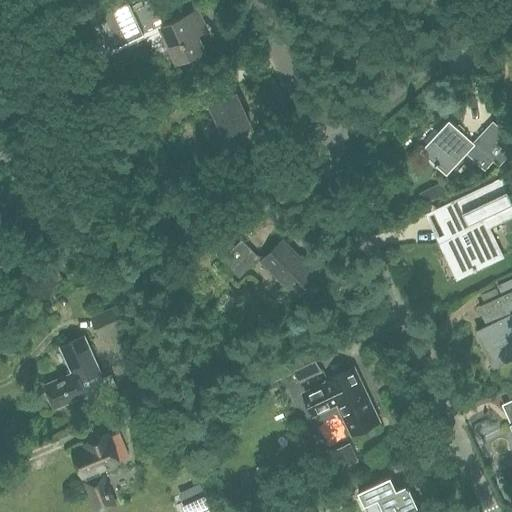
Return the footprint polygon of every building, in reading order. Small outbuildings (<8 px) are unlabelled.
[(94,17),(101,33),(134,18),(126,2),(94,17)] [(197,8),(160,25),(176,61),(204,48),(198,34),(202,32),(199,24),(203,22),(197,8)] [(34,40),(39,52),(65,41),(60,29),(34,40)] [(247,141),(240,126),(250,122),(236,89),(210,100),(223,130),(215,134),(223,152),(247,141)] [(157,105),(161,114),(179,106),(175,97),(157,105)] [(511,137),(493,120),(473,141),(450,120),(422,150),(445,172),(465,151),(484,169),(497,155),(503,160),(511,150),(511,137)] [(447,237),(441,240),(450,258),(459,277),(481,267),(504,256),(497,240),(489,224),(504,217),(511,213),(511,195),(511,193),(502,176),(483,184),(464,193),(467,200),(470,206),(457,212),(444,218),(448,226),(452,235),(447,237)] [(433,199),(427,188),(419,192),(425,204),(433,199)] [(242,238),(222,258),(239,276),(260,255),(242,238)] [(298,294),(318,274),(283,238),(263,259),(298,294)] [(511,278),(497,285),(501,294),(479,305),(486,318),(490,316),(493,321),(482,326),(477,328),(484,342),(487,340),(497,362),(494,364),(494,365),(503,361),(511,356),(511,314),(509,308),(511,306),(511,278)] [(110,322),(104,325),(107,333),(115,350),(132,343),(124,326),(127,325),(117,303),(104,309),(110,322)] [(102,377),(100,374),(101,373),(85,336),(61,346),(72,372),(46,384),(56,407),(85,394),(87,399),(116,386),(111,373),(102,377)] [(323,370),(309,341),(285,353),(287,356),(267,365),(274,380),(293,370),(299,382),(323,370)] [(328,380),(305,390),(315,412),(338,401),(345,418),(352,431),(365,425),(378,419),(372,404),(372,403),(355,366),(327,378),(328,380)] [(133,420),(153,411),(147,398),(127,407),(133,420)] [(511,399),(503,403),(511,422),(511,399)] [(83,475),(85,475),(87,479),(85,480),(98,511),(115,504),(102,473),(100,473),(99,469),(118,461),(114,452),(124,448),(119,434),(108,438),(107,435),(87,443),(88,447),(74,453),(83,475)] [(345,466),(359,459),(351,442),(337,448),(345,466)] [(369,511),(420,511),(408,482),(396,488),(390,474),(357,489),(364,503),(365,502),(369,511)] [(200,482),(179,493),(187,511),(197,511),(211,506),(200,482)]
